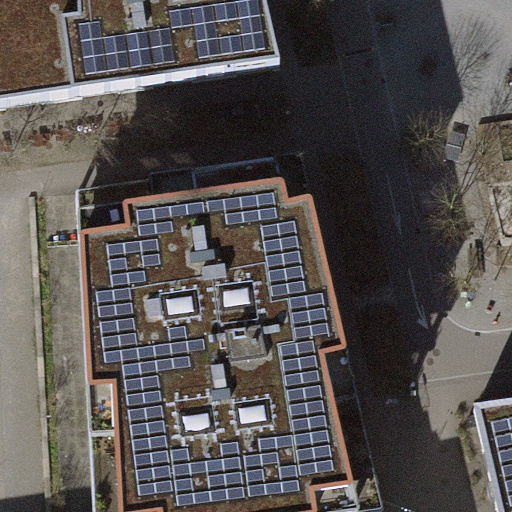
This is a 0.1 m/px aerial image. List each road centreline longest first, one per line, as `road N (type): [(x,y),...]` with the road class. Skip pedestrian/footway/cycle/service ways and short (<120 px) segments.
road 1 (residential): [(346,0),(434,358)]
road 2 (residential): [(434,358),(417,400),(442,511)]
